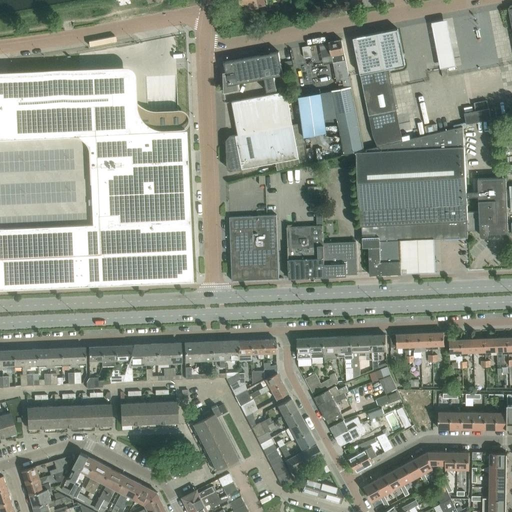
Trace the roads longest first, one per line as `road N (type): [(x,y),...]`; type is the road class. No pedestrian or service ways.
road 1 (secondary): [(0,322),(511,301)]
road 2 (secondary): [(511,285),(215,297)]
road 3 (residential): [(0,344),(285,330)]
road 4 (unclassified): [(204,52),(481,0)]
road 5 (unclassified): [(215,297),(204,52)]
road 6 (residential): [(285,330),(511,321)]
road 7 (secondary): [(215,297),(0,306)]
road 8 (unclassified): [(205,14),(0,47)]
road 9 (residential): [(348,483),(426,439),(511,440)]
road 10 (residential): [(10,464),(83,442),(167,490)]
road 11 (residential): [(285,330),(286,367),(348,483)]
